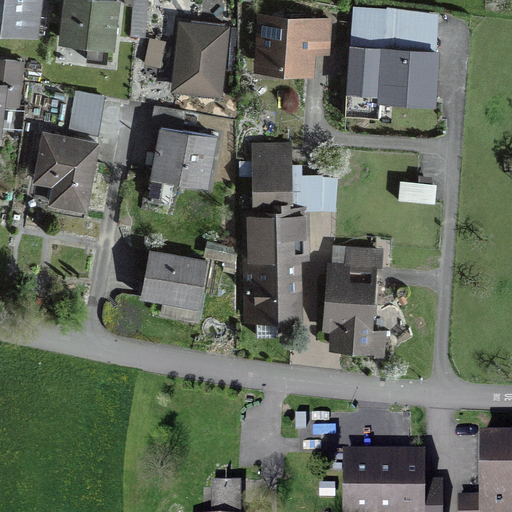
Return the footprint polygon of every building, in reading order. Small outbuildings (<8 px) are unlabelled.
[(0,0),(0,30),(19,33),(22,0),(0,0)] [(87,45),(85,61),(105,63),(112,1),(105,0),(67,0),(65,20),(59,19),(59,20),(65,21),(63,42),(87,45)] [(133,0),(130,37),(143,38),(145,0),(133,0)] [(306,71),(310,22),(262,19),(259,62),(277,63),(276,69),(306,71)] [(221,31),(182,27),(175,86),(215,91),(221,31)] [(348,46),(343,116),(377,118),(379,96),(431,99),(434,52),(348,46)] [(0,103),(15,106),(20,62),(2,60),(0,75),(0,103)] [(75,92),(72,105),(98,110),(101,96),(75,92)] [(205,188),(214,137),(159,127),(150,178),(205,188)] [(37,161),(56,165),(49,204),(83,210),(95,143),(42,134),(37,161)] [(252,216),(243,216),(245,317),(293,316),(292,255),(306,254),(306,207),(289,208),(288,146),(251,146),(252,216)] [(434,189),(397,186),(395,207),(432,210),(434,189)] [(139,297),(196,308),(205,262),(148,251),(139,297)] [(371,267),(330,264),(325,330),(333,331),(332,347),(365,349),(371,267)] [(511,511),(511,437),(481,438),(481,500),(459,500),(459,511),(511,511)] [(418,463),(346,463),(345,511),(438,511),(439,496),(418,496),(418,463)] [(224,511),(225,483),(211,483),(210,511),(224,511)]
